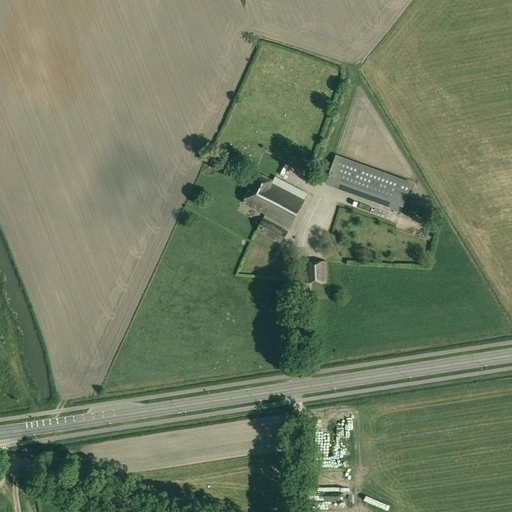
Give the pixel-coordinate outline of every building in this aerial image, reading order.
[(218,146),(215,154),(221,157),(225,150),(218,146)] [(336,156),(326,182),(402,209),(411,183),(336,156)] [(258,173),(243,203),(290,227),(304,201),(271,184),(273,181),(258,173)] [(316,224),(315,226),(333,231),(340,204),(328,201),(322,225),(316,224)] [(262,219),(256,231),(281,244),(288,231),(262,219)] [(326,261),(305,261),(306,284),(326,283),(326,261)]
